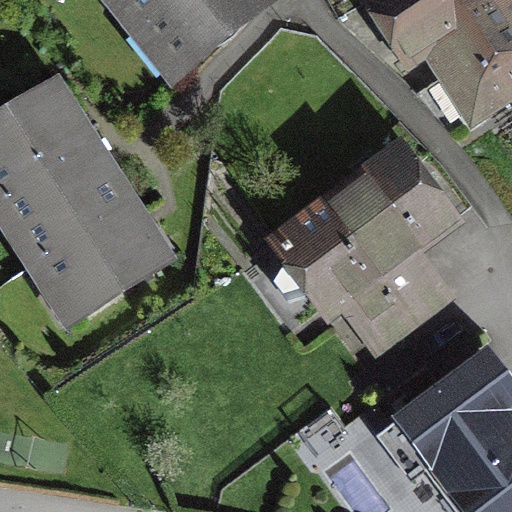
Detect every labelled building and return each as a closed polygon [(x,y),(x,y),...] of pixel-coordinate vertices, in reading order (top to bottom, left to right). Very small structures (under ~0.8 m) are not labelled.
[(121,0),(176,69),(264,0),(121,0)] [(511,83),(453,0),(374,0),(365,6),(402,64),(420,52),(438,79),(422,89),(450,132),(511,92),(511,83)] [(511,0),(453,0),(511,83),(511,0)] [(0,186),(8,199),(85,150),(46,88),(0,117),(0,186)] [(43,256),(121,208),(85,150),(8,199),(43,256)] [(405,159),(279,247),(324,312),(344,298),(380,349),(452,299),(417,250),(452,226),(405,159)] [(121,208),(43,256),(82,316),(158,267),(121,208)] [(511,511),(511,392),(490,360),(377,437),(408,481),(434,463),(466,511),(511,511)]
